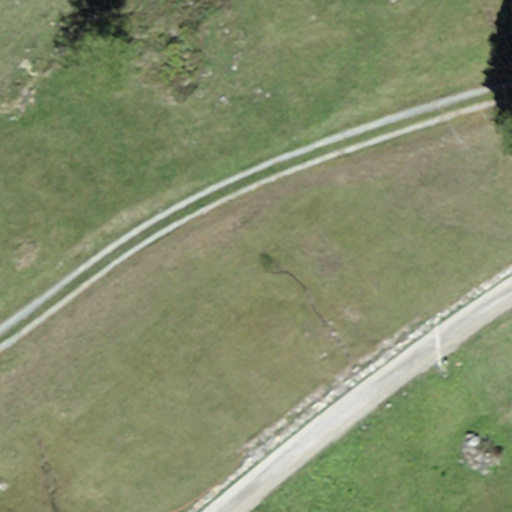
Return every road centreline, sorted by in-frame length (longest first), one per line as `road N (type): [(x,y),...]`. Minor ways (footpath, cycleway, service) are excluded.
road 1 (track): [(511,100),(459,106),(248,175),(0,341)]
road 2 (track): [(511,292),(243,511)]
